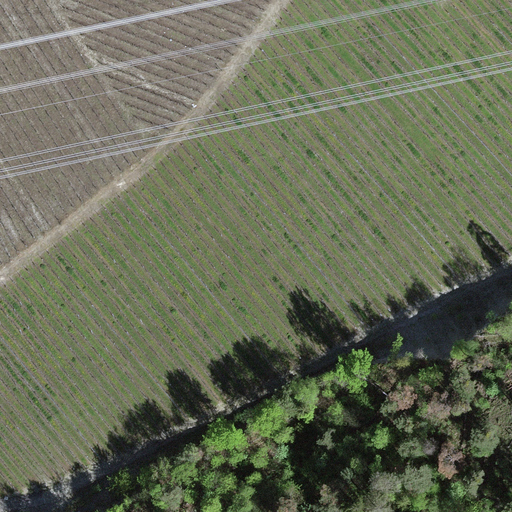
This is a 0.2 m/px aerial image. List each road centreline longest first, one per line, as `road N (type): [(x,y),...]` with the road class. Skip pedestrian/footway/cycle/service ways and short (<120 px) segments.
road 1 (track): [(0,504),(25,500),(297,375),(511,268)]
road 2 (track): [(286,0),(177,145),(0,280)]
